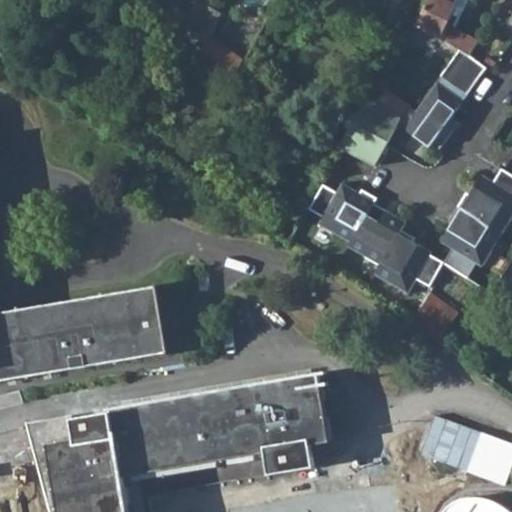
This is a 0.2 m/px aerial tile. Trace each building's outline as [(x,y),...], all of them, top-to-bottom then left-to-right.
[(199,0),(182,28),(207,43),(225,14),(203,0),(199,0)] [(430,0),(418,24),(442,36),(457,4),(449,1),(449,0),(430,0)] [(446,41),(469,56),(477,43),(453,28),(446,41)] [(213,56),(236,73),(244,57),(221,42),(213,56)] [(402,117),(398,124),(438,152),(460,122),(452,117),(468,95),(470,93),(442,75),(418,110),(410,106),(402,117)] [(339,149),(377,167),(398,124),(402,117),(377,101),(380,96),(374,92),(369,99),(339,149)] [(215,136),(300,187),(321,151),(238,100),(215,136)] [(467,194),(459,208),(504,234),(511,218),(511,173),(501,167),(493,181),(481,175),(470,196),(467,194)] [(323,185),(309,209),(324,217),(319,225),(352,243),(379,199),(364,191),(362,194),(344,184),(338,193),(323,185)] [(409,223),(376,204),(352,243),(349,248),(383,266),(404,232),(409,223)] [(456,250),(448,264),(472,279),(480,265),(485,268),(504,234),(459,208),(451,223),(454,225),(444,244),(456,250)] [(383,266),(377,275),(410,294),(419,280),(433,287),(448,264),(434,256),(436,254),(417,243),(419,240),(404,232),(383,266)] [(0,380),(168,353),(168,355),(171,354),(159,285),(157,285),(157,286),(0,312),(0,380)] [(412,322),(463,358),(483,328),(431,290),(412,322)] [(75,414),(46,419),(60,511),(131,511),(126,477),(141,475),(268,453),(272,475),(317,468),(314,446),(333,443),(324,387),(332,386),(331,383),(324,384),(322,376),(330,375),(329,372),(110,408),(111,411),(114,410),(114,412),(75,418),(75,414)] [(509,484),(511,475),(511,439),(438,413),(423,453),(509,484)] [(52,511),(60,511),(46,419),(28,421),(52,511)] [(403,434),(350,492),(372,511),(388,511),(434,462),(403,434)] [(147,511),(141,475),(126,477),(131,511),(147,511)] [(511,511),(511,509),(508,506),(504,504),(497,501),(491,499),(484,497),(478,497),(471,497),(462,499),(457,502),(452,505),(446,510),(445,511),(511,511)]
